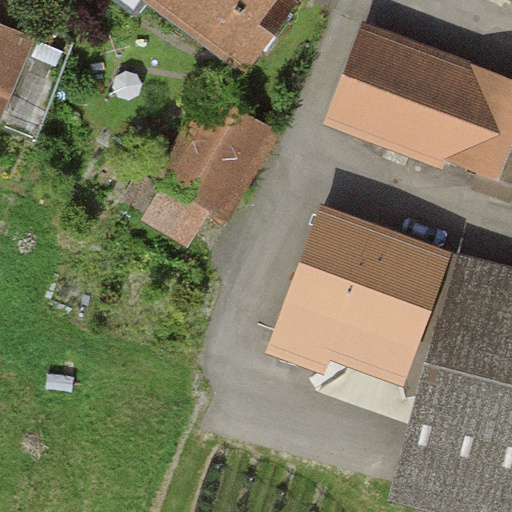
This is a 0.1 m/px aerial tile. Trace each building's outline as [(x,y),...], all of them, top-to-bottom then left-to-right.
[(287,0),(156,0),(244,61),(287,0)] [(0,117),(9,121),(44,36),(0,17),(0,117)] [(511,72),(375,25),(340,124),(511,183),(511,72)] [(233,215),(280,127),(218,94),(171,181),(233,215)] [(448,248),(327,204),(278,339),(326,356),(332,341),(404,368),(448,248)] [(511,511),(511,263),(465,251),(401,499),(452,511),(511,511)]
